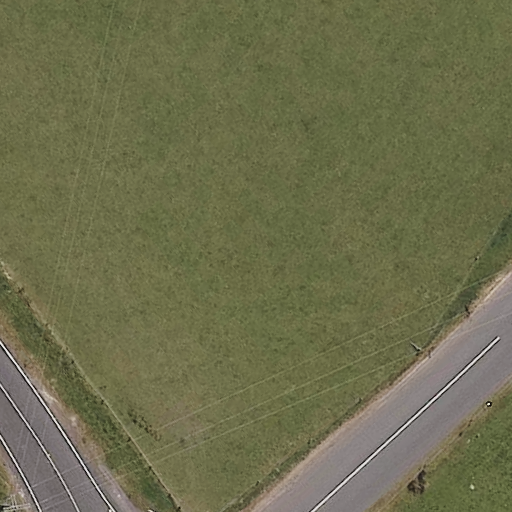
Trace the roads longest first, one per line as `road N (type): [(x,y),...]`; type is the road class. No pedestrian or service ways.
road 1 (unclassified): [(511,326),(317,511)]
road 2 (unclassified): [(79,511),(0,384)]
